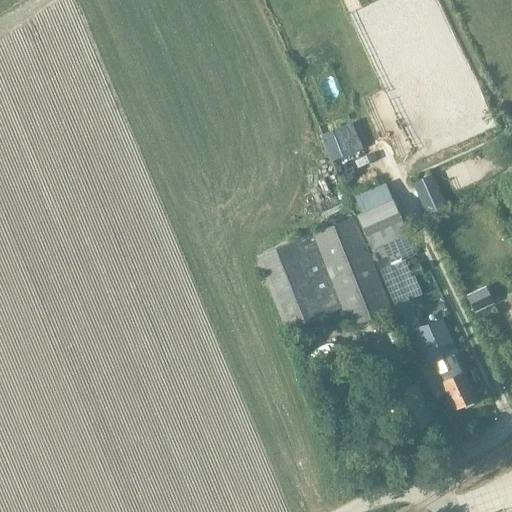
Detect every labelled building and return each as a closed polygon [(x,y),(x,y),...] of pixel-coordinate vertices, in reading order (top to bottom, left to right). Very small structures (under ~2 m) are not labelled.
[(363,214),(354,218),(372,263),(389,256),(384,245),(389,243),(394,254),(409,247),(404,237),(408,235),(387,188),(358,202),(363,214)] [(354,218),(313,234),(294,243),(257,258),(287,332),(343,309),(350,328),(391,311),(372,263),(354,218)] [(463,310),(482,302),(473,282),(454,291),(463,310)] [(417,333),(406,338),(415,356),(423,373),(422,373),(434,398),(445,393),(454,411),(477,400),(463,372),(458,374),(435,326),(418,334),(417,333)] [(354,382),(343,358),(311,372),(329,414),(362,399),(354,382)] [(377,371),(406,434),(433,421),(416,385),(411,387),(399,361),(377,371)]
